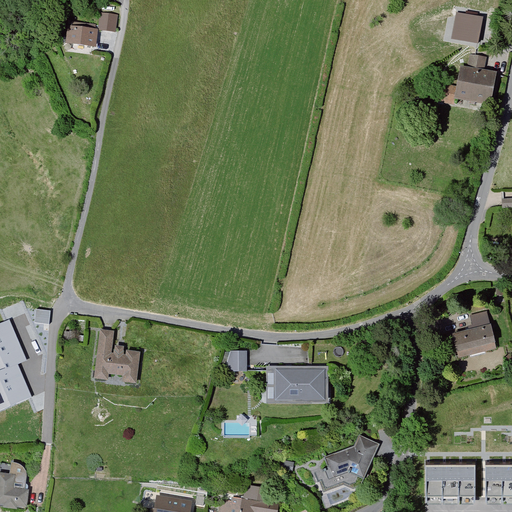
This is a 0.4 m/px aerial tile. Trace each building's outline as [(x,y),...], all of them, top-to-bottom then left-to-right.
[(482,19),(457,15),(454,38),(478,42),(482,19)] [(119,19),(103,17),(101,34),(117,35),(119,19)] [(69,23),(67,47),(94,49),(95,25),(69,23)] [(485,58),(471,55),(468,69),(462,68),(458,88),(433,83),(429,100),(455,105),(456,101),(488,107),(495,75),(482,72),(485,58)] [(511,200),(501,201),(501,210),(511,209),(511,200)] [(51,311),(36,309),(35,323),(49,325),(51,311)] [(486,311),(471,315),(474,326),(453,331),(459,355),(495,347),(486,311)] [(9,319),(0,322),(0,410),(32,397),(18,364),(27,360),(9,319)] [(113,332),(102,331),(97,378),(109,380),(109,374),(126,375),(125,382),(137,383),(140,352),(125,351),(125,345),(112,344),(113,332)] [(248,354),(227,354),(227,370),(248,371),(248,354)] [(326,368),(278,368),(278,397),(326,397),(326,368)] [(357,449),(328,460),(335,476),(350,471),(365,477),(379,444),(363,438),(357,449)] [(511,497),(511,465),(487,465),(487,497),(511,497)] [(479,498),(479,466),(427,466),(427,498),(479,498)] [(17,475),(0,473),(0,506),(5,507),(5,510),(16,511),(16,508),(29,509),(31,491),(15,489),(17,475)] [(245,500),(225,497),(222,511),(276,511),(279,492),(247,487),(245,500)] [(189,511),(191,503),(158,499),(156,511),(189,511)]
